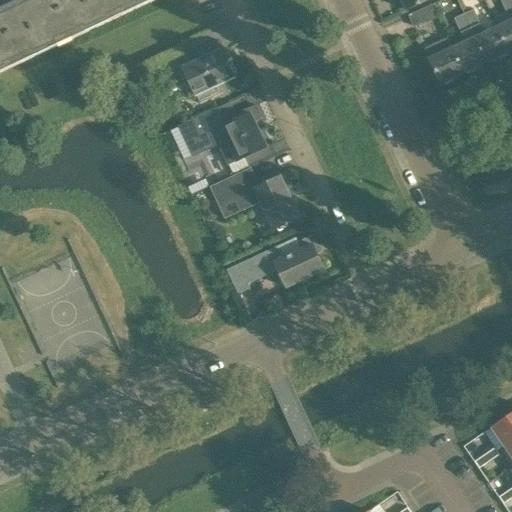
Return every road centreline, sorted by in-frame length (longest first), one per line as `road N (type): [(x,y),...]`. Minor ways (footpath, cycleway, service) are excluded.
road 1 (residential): [(457,511),(429,468),(410,461),(348,486),(324,477),(262,339)]
road 2 (residential): [(0,462),(262,339)]
road 3 (residential): [(459,247),(339,0)]
road 4 (residential): [(339,242),(227,0)]
road 5 (residential): [(262,339),(459,247)]
